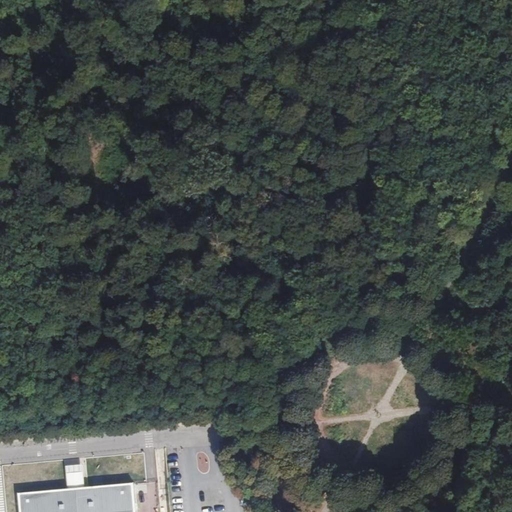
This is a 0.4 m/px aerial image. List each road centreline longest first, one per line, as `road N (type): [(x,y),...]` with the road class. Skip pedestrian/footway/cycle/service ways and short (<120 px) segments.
road 1 (track): [(373,416),(470,0)]
road 2 (track): [(373,416),(366,0)]
road 3 (track): [(511,174),(322,511)]
road 4 (track): [(323,381),(353,355),(407,357),(436,389),(438,430),(430,448),(400,472),(361,474),(330,455),(316,399)]
road 5 (track): [(204,432),(511,405)]
road 6 (unclassified): [(0,451),(204,432)]
road 7 (track): [(502,297),(373,416)]
